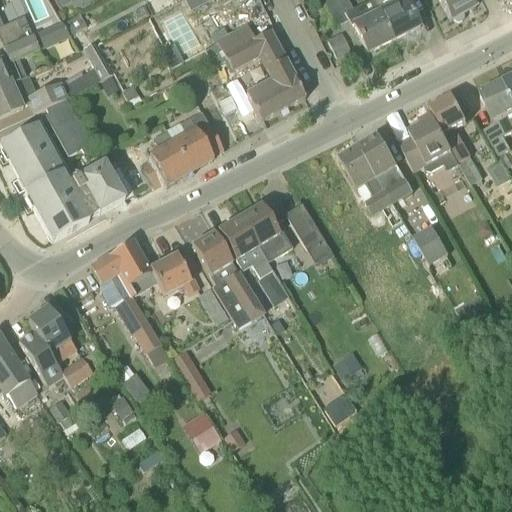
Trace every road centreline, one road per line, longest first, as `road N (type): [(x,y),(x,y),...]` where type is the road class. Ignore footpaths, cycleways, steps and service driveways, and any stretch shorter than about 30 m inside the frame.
road 1 (tertiary): [(33,266),(67,264),(346,122)]
road 2 (tertiary): [(346,122),(511,42)]
road 3 (residential): [(283,0),(346,122)]
